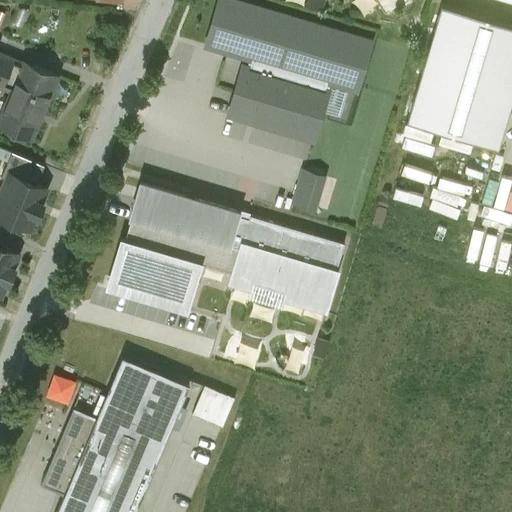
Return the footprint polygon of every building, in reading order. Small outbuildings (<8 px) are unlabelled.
[(234,0),(219,0),(207,44),(246,55),(331,79),(357,87),(371,39),(234,0)] [(511,95),(511,23),(442,3),(408,120),(497,146),(511,95)] [(23,60),(0,50),(0,85),(11,90),(23,60)] [(246,55),(228,113),(313,138),(331,79),(246,55)] [(57,73),(24,59),(23,60),(11,90),(0,115),(0,122),(31,136),(57,73)] [(295,152),(281,195),(354,218),(367,175),(295,152)] [(45,195),(51,180),(13,164),(0,194),(0,213),(31,227),(37,214),(40,215),(48,197),(45,195)] [(328,312),(350,238),(137,174),(103,287),(185,312),(200,262),(232,271),(230,280),(250,286),(252,280),(286,290),(283,299),(328,312)] [(15,267),(21,252),(0,242),(0,297),(1,298),(7,285),(10,287),(18,269),(15,267)] [(140,511),(193,384),(123,356),(98,418),(76,409),(45,484),(65,493),(56,511),(140,511)] [(264,511),(271,490),(242,482),(233,511),(264,511)]
